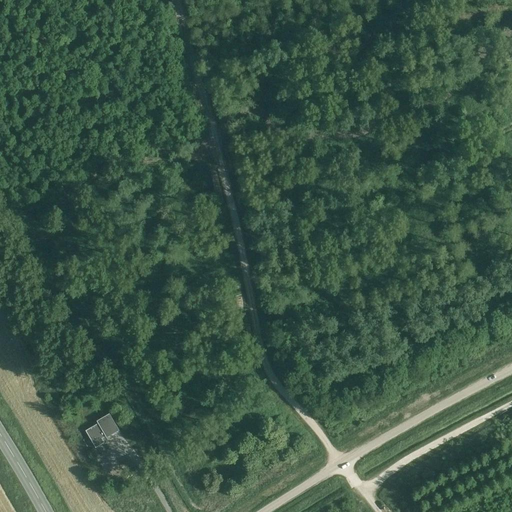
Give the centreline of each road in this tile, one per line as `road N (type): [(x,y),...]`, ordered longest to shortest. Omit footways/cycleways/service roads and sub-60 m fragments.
road 1 (track): [(379,511),(281,387),(271,362),(180,0)]
road 2 (unclassified): [(264,511),(340,461),(511,372)]
